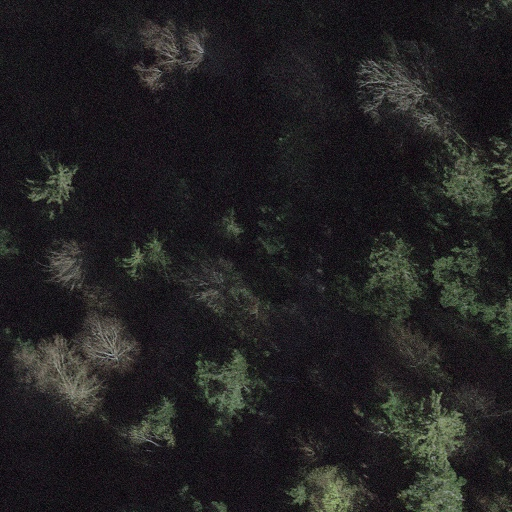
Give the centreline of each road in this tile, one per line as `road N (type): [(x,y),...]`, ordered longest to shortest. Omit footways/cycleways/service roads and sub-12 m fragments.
road 1 (track): [(240,511),(341,167),(378,108),(489,0)]
road 2 (track): [(395,511),(376,420),(345,340),(301,303)]
